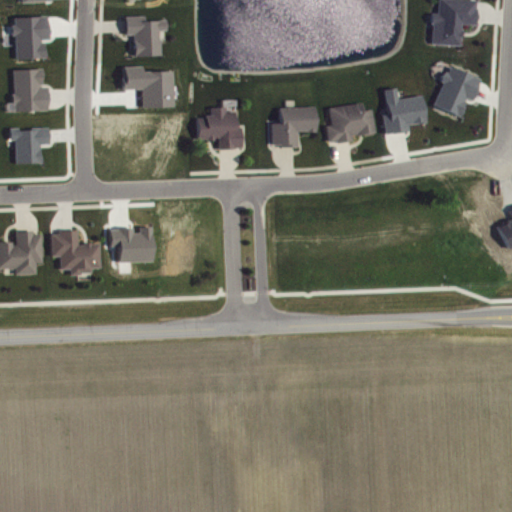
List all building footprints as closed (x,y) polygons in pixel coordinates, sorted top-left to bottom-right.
[(22,0),(23,9),(52,8),(51,0),(22,0)] [(434,0),(434,12),(427,11),(426,22),(428,22),(427,43),(455,44),(456,36),(457,36),(458,29),(456,29),(456,22),(472,23),(472,15),(473,7),(471,7),(471,0),(434,0)] [(122,15),(122,24),(122,33),(130,33),(131,54),(157,53),(157,37),(155,37),(155,29),(163,28),(162,18),(141,19),(141,14),(122,15)] [(18,65),(46,65),(46,46),(50,46),(49,23),(14,23),(15,41),(17,41),(18,65)] [(441,70),(436,80),(439,81),(429,103),(456,115),(459,107),(458,106),(461,99),(460,99),(461,96),(467,99),(474,84),(472,83),(475,77),(446,64),(443,71),(441,70)] [(9,68),(10,92),(8,92),(9,101),(11,101),(11,109),(44,108),(44,97),(44,85),(36,85),(36,83),(39,83),(38,67),(9,68)] [(386,95),(389,120),(384,121),(386,140),(410,137),(409,131),(427,129),(423,101),(399,104),(397,94),(386,95)] [(327,124),(321,125),(324,140),(332,139),(333,142),(340,140),(348,139),(347,133),(352,132),(352,133),(371,130),(367,108),(358,109),(357,101),(324,106),(327,124)] [(267,122),(268,143),(277,142),(277,146),(285,145),(294,145),(293,129),(302,129),(302,130),(311,130),(311,105),(275,106),(276,121),(267,122)] [(193,116),(193,137),(203,137),(203,139),(210,138),(210,136),(214,136),(214,148),(223,147),(230,147),(230,146),(237,145),(237,125),(231,125),(231,110),(222,110),(222,106),(206,106),(207,113),(201,113),(201,116),(193,116)] [(17,170),(42,169),(42,151),(50,151),(50,134),(10,136),(11,152),(16,152),(17,170)] [(47,233),(48,255),(56,255),(57,268),(66,268),(66,274),(76,274),(76,272),(87,271),(87,267),(96,266),(95,242),(87,243),(87,241),(79,242),(80,244),(74,244),(73,229),(63,229),(55,229),(55,232),(47,233)] [(0,240),(0,267),(11,267),(12,273),(32,272),(32,261),(39,261),(37,232),(29,233),(29,230),(20,230),(12,231),(12,244),(8,244),(7,240),(0,240)] [(153,233),(140,233),(140,235),(111,236),(111,253),(120,252),(120,268),(154,267),(153,233)]
